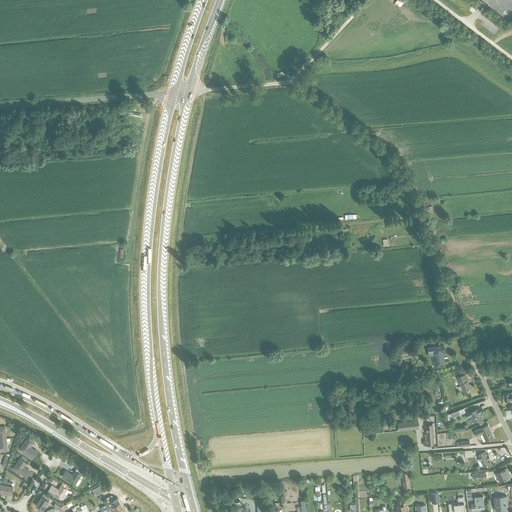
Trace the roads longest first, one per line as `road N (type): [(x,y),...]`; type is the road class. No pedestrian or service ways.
road 1 (trunk): [(188,494),(167,390),(159,271),(168,173),(187,90)]
road 2 (trunk): [(176,91),(148,272),(158,428)]
road 3 (track): [(291,78),(392,158),(460,324)]
road 4 (unclassified): [(367,0),(291,78),(187,90)]
road 5 (primary): [(0,399),(174,495)]
road 6 (tertiary): [(176,91),(0,106)]
road 7 (primary): [(122,454),(0,384)]
road 8 (residential): [(460,324),(511,438)]
